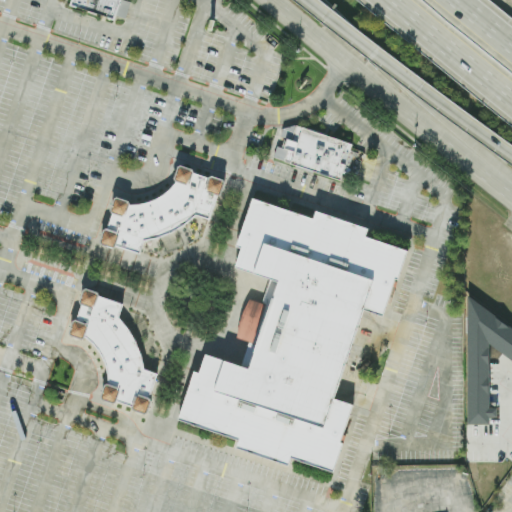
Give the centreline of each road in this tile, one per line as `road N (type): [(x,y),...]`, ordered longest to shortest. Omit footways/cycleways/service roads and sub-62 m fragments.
road 1 (secondary): [(259,0),(511,197)]
road 2 (motorway): [(314,0),(511,190)]
road 3 (motorway): [(304,0),(511,156)]
road 4 (motorway): [(402,0),(511,94)]
